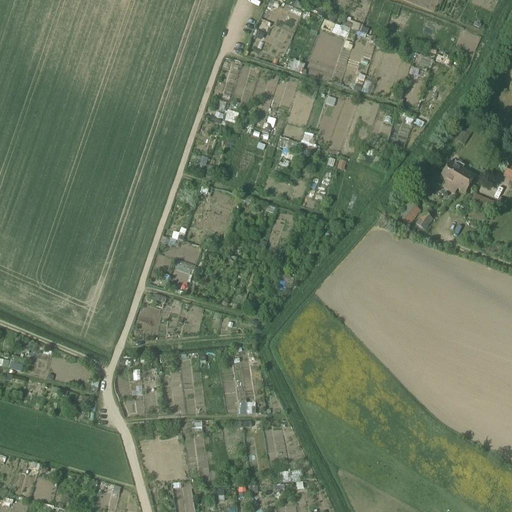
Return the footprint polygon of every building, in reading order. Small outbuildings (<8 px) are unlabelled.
[(327,96),(325,103),(331,105),(334,98),(327,96)] [(444,170),(470,185),(475,177),(449,161),(444,170)] [(501,178),(509,182),(508,184),(511,185),(511,166),(509,165),(501,178)] [(444,170),(439,178),(465,194),(470,185),(444,170)] [(420,211),(423,213),(428,216),(433,209),(414,196),(397,217),(409,226),(420,211)] [(469,211),(468,219),(484,222),(485,220),(485,213),(469,211)] [(428,216),(423,213),(415,224),(424,232),(433,220),(428,216)] [(192,274),(194,267),(177,261),(175,269),(192,274)]
